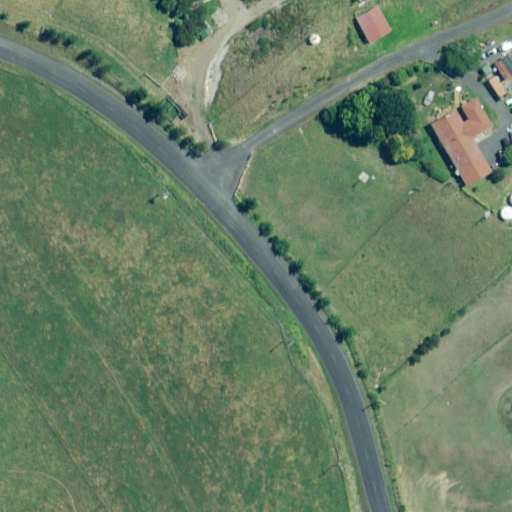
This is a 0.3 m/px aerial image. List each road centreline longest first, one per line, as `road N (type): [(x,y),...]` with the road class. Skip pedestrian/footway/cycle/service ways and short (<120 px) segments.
road 1 (unclassified): [(198,178),(265,251),(322,337),(379,511)]
road 2 (unclassified): [(511,0),(367,66),(198,178)]
road 3 (unclassified): [(0,45),(47,63),(134,121),(198,178)]
